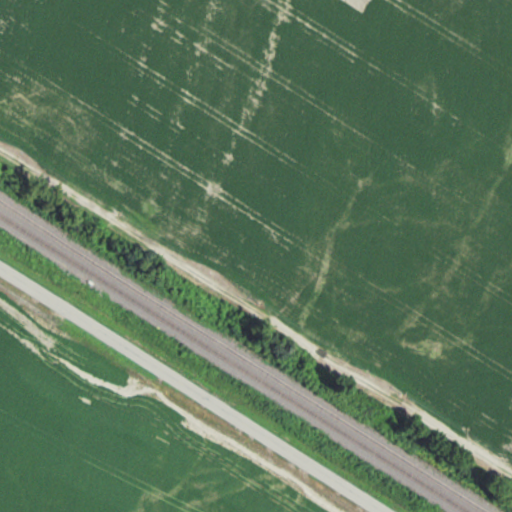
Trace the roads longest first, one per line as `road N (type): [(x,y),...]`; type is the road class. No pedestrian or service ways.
road 1 (residential): [(511,474),(0,148)]
road 2 (tertiary): [(0,268),(383,511)]
